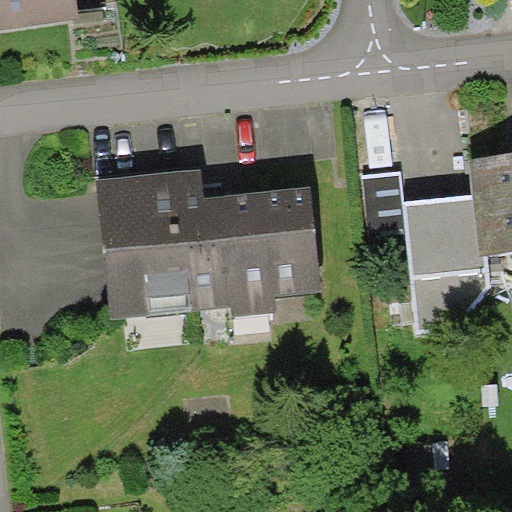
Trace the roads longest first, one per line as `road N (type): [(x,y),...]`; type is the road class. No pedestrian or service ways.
road 1 (residential): [(375,62),(0,109)]
road 2 (residential): [(511,54),(375,62)]
